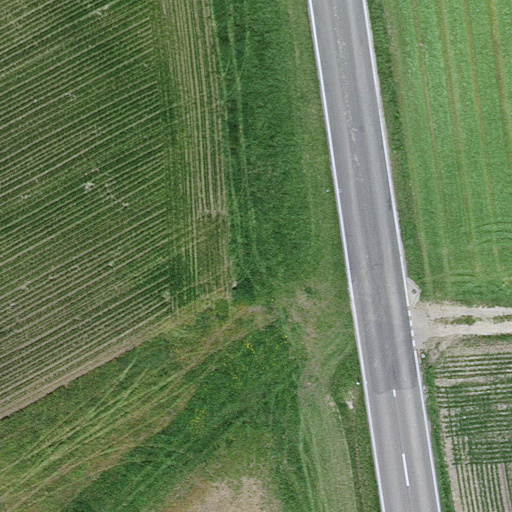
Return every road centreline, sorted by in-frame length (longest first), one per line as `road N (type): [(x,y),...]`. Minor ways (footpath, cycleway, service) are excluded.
road 1 (secondary): [(337,0),(412,511)]
road 2 (track): [(385,332),(511,334)]
